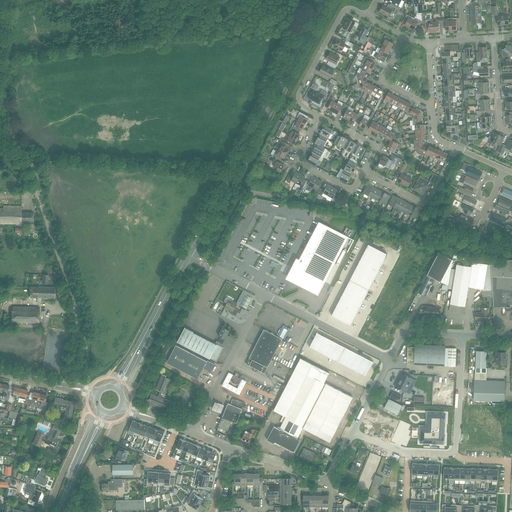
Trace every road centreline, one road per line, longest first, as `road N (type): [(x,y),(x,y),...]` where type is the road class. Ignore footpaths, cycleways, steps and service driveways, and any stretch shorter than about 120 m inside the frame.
road 1 (unclassified): [(64,387),(76,307),(30,163),(7,121),(6,0)]
road 2 (secondary): [(188,254),(324,0)]
road 3 (secondary): [(115,388),(188,254)]
road 4 (residential): [(319,116),(302,107),(298,92),(343,11),(366,16)]
road 5 (residential): [(190,433),(259,300)]
road 6 (residential): [(456,148),(424,204),(362,172)]
road 7 (residential): [(362,172),(348,188),(294,162),(319,116)]
